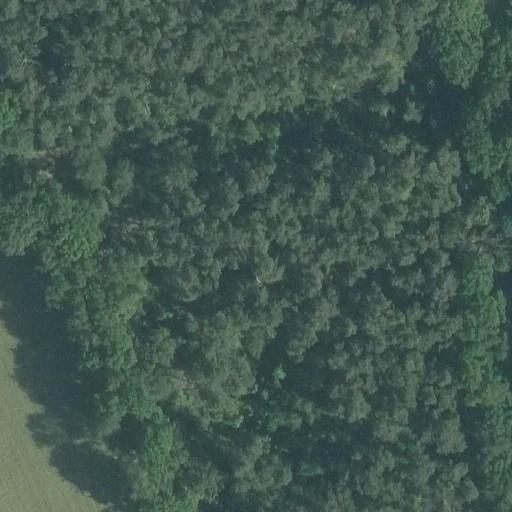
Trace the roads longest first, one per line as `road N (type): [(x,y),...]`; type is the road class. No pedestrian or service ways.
road 1 (track): [(74,157),(429,65),(474,42)]
road 2 (track): [(212,511),(165,360),(74,157)]
